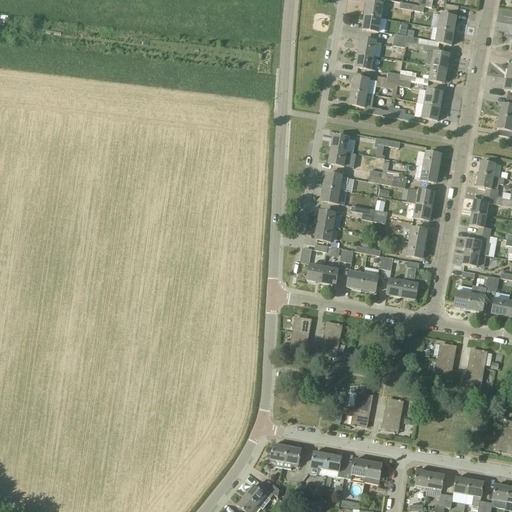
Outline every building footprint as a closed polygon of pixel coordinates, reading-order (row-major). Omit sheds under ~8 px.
[(383,6),(367,3),(366,9),(365,17),(380,19),(383,6)] [(411,12),(412,6),(400,4),(399,10),(411,12)] [(459,8),(449,6),(446,5),(444,12),(457,14),(459,8)] [(412,6),(411,12),(423,14),(424,8),(419,7),(412,6)] [(440,16),(438,30),(453,33),(455,25),(457,19),(440,16)] [(365,17),(364,25),(363,25),(362,31),(378,34),(380,19),(365,17)] [(452,41),(453,33),(438,30),(432,29),(429,42),(436,43),(435,44),(451,47),(452,41)] [(376,44),(363,41),(362,47),(359,46),(358,54),(374,57),(376,44)] [(441,50),(424,47),(423,53),(427,53),(425,66),(431,68),(447,71),(449,62),(446,62),(447,56),(440,55),(441,50)] [(358,54),(356,63),(358,64),(358,69),(371,72),(374,57),(358,54)] [(431,68),(429,82),(442,84),(443,79),(446,79),(447,71),(431,68)] [(400,76),(388,74),(386,79),(387,80),(399,82),(400,76)] [(351,93),(374,96),(376,83),(353,79),(352,85),(353,85),(351,93)] [(387,80),(385,90),(393,91),(392,95),(396,95),(398,87),(399,82),(387,80)] [(399,82),(398,87),(410,90),(411,84),(399,82)] [(443,95),(427,92),(424,106),(440,108),(441,101),(442,101),(443,95)] [(393,113),(388,113),(381,111),(372,109),(374,96),(351,93),(350,100),(348,106),(365,109),(364,114),(392,119),(393,113)] [(511,106),(502,105),(499,118),(511,120),(511,106)] [(440,108),(424,106),(421,119),(438,123),(439,116),(438,116),(440,108)] [(498,137),(511,139),(511,120),(499,118),(497,131),(499,131),(498,137)] [(349,140),(335,137),(334,143),(332,143),(330,151),(346,154),(349,140)] [(375,146),(387,148),(388,142),(376,140),(375,146)] [(387,148),(399,150),(400,144),(388,142),(387,148)] [(330,151),(329,160),(331,160),(330,166),(344,168),(346,154),(330,151)] [(440,162),(438,162),(439,156),(425,154),(423,168),(439,171),(440,162)] [(478,176),(499,180),(501,167),(481,163),(478,176)] [(423,168),(420,182),(434,185),(435,178),(437,179),(439,171),(423,168)] [(394,177),(382,174),(381,180),(393,182),(394,177)] [(348,180),(342,179),(342,178),(326,175),(325,181),(326,181),(324,189),(340,192),(341,186),(347,187),(348,180)] [(476,189),(486,190),(491,191),(492,184),(503,186),(504,181),(499,180),(478,176),(476,189)] [(393,182),(381,180),(380,186),(392,188),(393,182)] [(324,189),(323,197),(322,197),(321,203),(337,206),(340,192),(324,189)] [(433,201),(434,195),(418,192),(409,190),(406,204),(416,206),(431,209),(433,201)] [(380,191),(378,197),(388,199),(389,193),(380,191)] [(498,199),(485,197),(484,203),(474,202),(471,214),(486,217),(488,204),(496,205),(495,206),(500,207),(502,200),(498,199)] [(431,209),(416,206),(413,220),(429,223),(430,216),(431,209)] [(351,213),(363,216),(374,218),(375,212),(352,207),(351,213)] [(341,218),(335,217),(335,216),(322,213),(321,219),(318,218),(317,227),(333,230),(333,229),(339,230),(341,218)] [(469,227),(479,229),(484,230),(486,217),(471,214),(469,227)] [(318,241),(317,242),(328,244),(328,243),(331,244),(333,230),(317,227),(315,235),(318,235),(317,241),(318,241)] [(478,236),(490,238),(491,231),(484,230),(479,229),(478,236)] [(426,238),(424,238),(425,232),(412,230),(409,244),(425,247),(426,238)] [(477,242),(489,245),(490,238),(478,236),(477,242)] [(488,257),(490,245),(489,245),(477,242),(467,240),(464,254),(479,256),(488,257)] [(409,244),(406,258),(420,260),(421,254),(423,255),(425,247),(409,244)] [(315,252),(322,254),(322,257),(326,258),(328,248),(327,248),(317,246),(316,246),(315,252)] [(368,250),(356,248),(355,253),(358,254),(368,256),(368,250)] [(339,259),(340,251),(333,250),(331,258),(339,259)] [(368,250),(368,256),(379,258),(381,252),(368,250)] [(340,263),(346,264),(348,252),(342,251),(340,263)] [(464,254),(462,266),(477,269),(479,256),(464,254)] [(387,259),(381,258),(379,270),(385,271),(387,259)] [(321,285),(324,269),(310,266),(307,282),(316,284),(316,281),(321,282),(321,285)] [(338,271),(324,269),(321,285),(330,286),(330,284),(336,285),(338,271)] [(413,285),(416,270),(407,269),(404,283),(401,297),(406,298),(406,300),(415,302),(418,286),(413,285)] [(364,276),(350,273),(347,289),(353,291),(353,290),(361,291),(364,276)] [(463,273),(462,279),(474,281),(475,275),(463,273)] [(427,284),(429,275),(422,274),(420,282),(427,284)] [(511,281),(511,275),(501,274),(500,280),(511,282),(511,281)] [(378,278),(364,276),(361,291),(369,293),(375,294),(378,278)] [(401,299),(401,297),(404,283),(389,281),(387,294),(393,295),(392,298),(401,299)] [(471,295),(458,293),(457,293),(454,309),(460,310),(468,311),(471,295)] [(471,295),(468,311),(476,313),(482,314),(485,298),(471,295)] [(506,319),(509,302),(496,300),(495,300),(492,314),(498,315),(497,317),(506,319)] [(311,321),(300,319),(300,318),(298,318),(298,319),(296,319),(293,334),(308,337),(311,321)] [(323,340),(339,343),(342,327),(339,327),(340,326),(338,325),(337,326),(326,324),(323,340)] [(305,353),(308,337),(293,334),(290,350),(292,351),(294,352),(294,351),(305,353)] [(339,343),(323,340),(320,356),(332,358),(331,359),(334,359),(334,358),(336,359),(339,343)] [(456,348),(445,346),(445,345),(443,345),(443,346),(440,345),(438,361),(453,364),(456,348)] [(487,354),(484,353),(484,352),(482,352),(482,353),(471,351),(468,367),(484,370),(487,354)] [(438,361),(435,377),(437,377),(437,378),(439,378),(450,380),(453,364),(438,361)] [(468,367),(465,382),(476,384),(476,385),(478,386),(479,385),(481,385),(484,370),(468,367)] [(372,398),(368,397),(361,396),(361,395),(359,394),(359,395),(357,395),(354,411),(369,413),(372,398)] [(385,416),(400,419),(403,403),(401,403),(401,402),(399,402),(388,401),(385,416)] [(354,411),(351,426),(353,427),(353,428),(355,428),(355,427),(367,429),(369,413),(354,411)] [(400,419),(385,416),(382,432),(393,434),(393,435),(395,435),(395,434),(397,435),(400,419)] [(499,437),(511,439),(511,423),(506,422),(506,421),(504,421),(504,422),(501,421),(499,437)] [(511,450),(511,439),(499,437),(496,453),(498,453),(498,454),(500,455),(500,454),(511,456),(511,450)] [(283,470),(287,448),(273,446),(270,462),(277,463),(276,468),(283,470)] [(298,467),(301,451),(287,448),(283,470),(291,471),(292,466),(298,467)] [(317,478),(319,471),(325,472),(328,456),(314,453),(311,469),(310,476),(317,478)] [(347,465),(341,463),(342,458),(328,456),(325,472),(324,477),(338,479),(338,478),(344,479),(347,465)] [(351,481),(352,477),(365,479),(368,463),(354,461),(353,466),(347,465),(344,479),(351,481)] [(382,466),(368,463),(365,479),(373,480),(379,482),(382,466)] [(427,489),(430,474),(416,472),(414,487),(427,489)] [(430,474),(427,489),(442,492),(444,477),(430,474)] [(470,482),(456,479),(453,494),(467,497),(470,482)] [(484,511),(486,504),(480,503),(484,484),(470,482),(467,497),(474,498),(472,507),(479,508),(477,511),(484,511)] [(278,499),(279,492),(273,486),(268,483),(268,484),(265,488),(265,487),(264,488),(274,496),(278,499)] [(270,501),(274,496),(264,488),(259,484),(256,489),(253,487),(245,497),(257,507),(263,511),(271,501),(270,501)] [(505,511),(509,489),(495,486),(492,501),(493,501),(492,505),(492,508),(505,511)] [(285,495),(282,501),(288,504),(291,498),(285,495)] [(447,497),(440,496),(438,508),(444,509),(447,497)] [(252,511),(257,507),(245,497),(237,507),(240,509),(237,511),(252,511)] [(444,509),(450,510),(453,498),(447,497),(444,509)]
